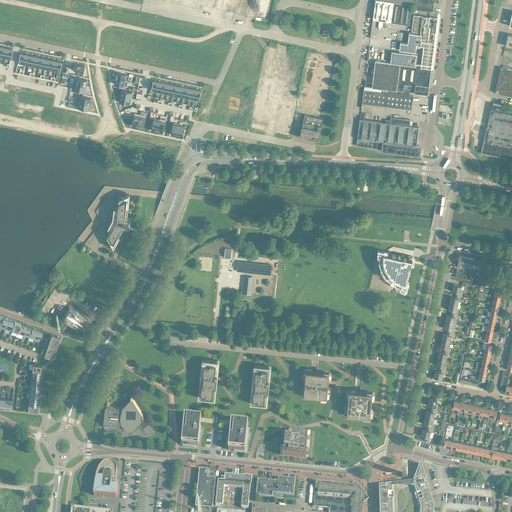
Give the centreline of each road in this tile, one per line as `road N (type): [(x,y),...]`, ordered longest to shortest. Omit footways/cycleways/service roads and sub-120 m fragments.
road 1 (unknown): [(263,33),(248,49),(232,49),(10,0)]
road 2 (residential): [(172,343),(413,368)]
road 3 (residential): [(396,445),(340,472),(184,458)]
road 4 (track): [(0,120),(99,140),(110,126),(94,57)]
road 5 (residential): [(0,37),(150,69)]
road 6 (unclassified): [(241,28),(101,0)]
road 7 (residential): [(423,383),(452,244)]
road 8 (unclassified): [(413,368),(440,243)]
